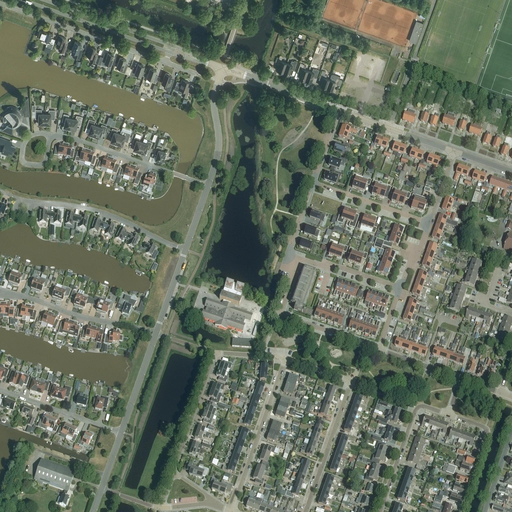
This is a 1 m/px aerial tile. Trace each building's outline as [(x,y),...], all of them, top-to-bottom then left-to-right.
[(424,24),(416,21),(409,41),(417,44),(424,24)] [(41,38),(40,39),(50,43),(53,34),(49,32),(48,33),(43,31),(43,33),(39,31),(37,37),(41,38)] [(59,51),(64,53),(67,46),(64,44),(66,38),(60,36),(56,46),(60,47),(59,51)] [(79,51),(81,44),(78,43),(75,41),(71,51),(75,52),(73,57),(79,59),(82,52),(79,51)] [(94,56),(96,49),(90,47),(87,56),(91,58),(90,60),(95,62),(97,57),(94,56)] [(101,65),(106,66),(107,64),(111,65),(114,56),(108,53),(106,58),(103,57),(101,65)] [(283,73),(286,63),(281,61),(283,56),(279,55),(279,56),(277,63),(280,64),(277,71),(283,73)] [(120,71),(125,73),(127,66),(124,65),(126,60),(120,58),(116,67),(121,68),(120,71)] [(286,63),(283,73),(289,75),(291,69),(294,71),(297,62),(294,61),(293,62),(291,61),(290,64),(286,63)] [(305,80),(308,71),(302,69),(304,65),(300,63),(298,70),(301,72),(299,78),(305,80)] [(130,75),(136,77),(137,74),(141,76),(144,66),(138,64),(136,69),(133,68),(130,75)] [(146,82),(149,83),(150,81),(155,83),(157,77),(155,76),(156,71),(150,68),(147,78),(146,82)] [(308,71),(305,80),(311,82),(313,76),(317,77),(319,70),(315,69),(313,68),(312,72),(308,71)] [(321,86),(327,88),(329,79),(326,78),(327,76),(324,75),(326,72),(322,71),(319,78),(323,79),(321,86)] [(169,92),(173,81),(170,80),(172,76),(169,75),(169,74),(166,73),(165,74),(161,83),(165,85),(164,88),(166,88),(165,91),(169,92)] [(333,80),(329,79),(327,88),(332,90),(334,85),(337,86),(339,79),(337,78),(337,76),(335,76),(333,80)] [(186,88),(189,82),(182,80),(180,86),(176,85),(174,90),(178,91),(178,89),(183,91),(181,95),(186,97),(189,89),(186,88)] [(8,108),(7,108),(6,108),(5,109),(4,110),(3,111),(2,112),(1,113),(1,114),(1,115),(1,116),(1,117),(1,118),(1,119),(1,120),(1,121),(1,122),(2,119),(6,116),(7,118),(7,117),(11,122),(2,130),(12,134),(13,128),(14,128),(15,128),(16,127),(17,127),(18,126),(19,126),(19,125),(20,125),(19,124),(20,122),(21,121),(22,121),(22,120),(22,119),(22,117),(22,114),(22,112),(29,111),(28,98),(21,104),(21,109),(19,110),(18,109),(17,109),(17,108),(16,108),(15,108),(14,107),(13,107),(12,107),(11,107),(10,107),(9,107),(8,107),(8,108)] [(45,126),(45,114),(41,114),(42,110),(35,110),(35,105),(32,105),(32,111),(35,112),(35,118),(39,118),(39,124),(42,124),(42,125),(45,126)] [(49,114),(45,114),(45,126),(48,125),(51,125),(51,118),(55,118),(55,111),(49,110),(49,114)] [(404,112),(401,121),(413,124),(416,116),(404,112)] [(419,122),(426,124),(429,115),(422,113),(419,122)] [(470,113),(469,116),(465,115),(464,121),(467,122),(468,118),(472,119),(473,114),(470,113)] [(69,131),(72,119),(68,118),(69,115),(64,114),(62,121),(65,121),(64,128),(67,128),(67,129),(69,131)] [(435,118),(432,116),(429,125),(435,127),(439,115),(436,114),(435,118)] [(76,120),(72,119),(69,131),(72,130),(73,130),(76,130),(77,124),(81,125),(83,117),(76,116),(76,120)] [(108,116),(106,124),(115,126),(116,120),(112,119),(113,117),(108,116)] [(453,128),(456,119),(443,116),(441,124),(453,128)] [(93,138),(97,126),(94,125),(95,121),(89,119),(87,126),(90,128),(88,134),(91,135),(91,136),(93,138)] [(458,130),(465,131),(466,123),(459,122),(458,130)] [(97,126),(93,138),(96,138),(97,137),(100,138),(102,132),(105,133),(107,127),(102,125),(101,128),(97,126)] [(341,131),(348,134),(349,132),(356,134),(357,132),(345,128),(346,126),(343,125),(341,131)] [(471,125),(467,133),(479,137),(482,129),(471,125)] [(113,144),(116,146),(120,134),(116,133),(117,130),(112,129),(110,135),(113,136),(111,142),(114,143),(113,144)] [(346,140),(348,134),(341,131),(339,137),(346,140)] [(120,134),(116,146),(119,146),(119,145),(122,146),(124,140),(128,141),(131,134),(125,132),(123,135),(120,134)] [(482,144),(488,146),(491,138),(485,135),(482,144)] [(138,154),(143,142),(139,141),(140,138),(135,137),(133,143),(136,144),(133,150),(136,151),(136,152),(138,154)] [(374,145),(380,147),(383,139),(377,137),(374,145)] [(14,151),(15,147),(6,144),(7,140),(0,138),(0,139),(0,144),(4,146),(1,153),(7,155),(8,152),(11,153),(12,150),(14,151)] [(383,139),(380,147),(386,149),(388,142),(383,139)] [(499,149),(501,141),(494,139),(492,147),(499,149)] [(146,144),(143,142),(138,154),(142,154),(142,153),(145,154),(147,148),(150,149),(152,143),(147,141),(146,144)] [(398,153),(400,146),(395,144),(392,151),(398,153)] [(58,155),(64,156),(66,146),(60,145),(59,150),(55,149),(54,156),(58,156),(58,155)] [(345,152),(346,149),(342,147),(335,145),(333,152),(336,153),(336,154),(340,156),(341,155),(343,155),(344,153),(345,153),(345,152)] [(72,147),(66,146),(64,156),(70,157),(69,158),(73,159),(74,153),(71,152),(72,147)] [(165,154),(166,152),(161,151),(162,148),(157,146),(155,153),(158,154),(155,160),(162,162),(164,159),(165,159),(166,154),(165,154)] [(406,148),(400,146),(398,153),(403,155),(406,148)] [(506,157),(509,149),(503,147),(500,155),(506,157)] [(409,157),(415,159),(418,152),(412,150),(409,157)] [(85,162),(88,152),(83,151),(81,155),(77,154),(75,162),(79,163),(80,161),(85,162)] [(94,154),(88,152),(85,162),(91,164),(90,165),(94,166),(96,160),(93,159),(94,154)] [(418,152),(415,159),(421,161),(423,154),(418,152)] [(426,163),(432,165),(435,158),(429,156),(426,163)] [(107,170),(111,160),(105,158),(103,163),(100,162),(98,168),(101,169),(102,168),(107,170)] [(441,160),(435,158),(432,165),(434,166),(432,173),(435,174),(439,162),(440,163),(441,160)] [(330,162),(330,163),(328,166),(338,170),(340,166),(343,167),(344,164),(345,165),(347,161),(340,159),(338,162),(331,159),(329,162),(330,162)] [(111,160),(107,170),(113,172),(112,173),(116,174),(119,168),(115,167),(116,162),(111,160)] [(124,176),(130,178),(133,168),(128,166),(126,171),(123,170),(121,176),(124,177),(124,176)] [(461,176),(464,168),(458,166),(457,169),(458,169),(454,181),(457,182),(459,175),(461,176)] [(133,168),(130,178),(135,180),(134,184),(138,186),(141,176),(137,175),(139,170),(133,168)] [(470,170),(464,168),(461,176),(467,178),(470,170)] [(473,180),(478,182),(481,174),(475,172),(473,180)] [(324,177),(325,178),(324,181),(330,183),(330,184),(333,185),(334,184),(335,185),(336,180),(338,181),(340,175),(333,173),(332,176),(325,174),(324,177)] [(149,185),(153,186),(154,185),(155,185),(156,182),(155,181),(156,179),(155,179),(156,176),(150,174),(149,179),(146,178),(143,185),(148,187),(149,185)] [(352,188),(358,190),(362,179),(362,178),(356,176),(357,175),(354,174),(352,180),(354,181),(352,188)] [(481,174),(478,182),(484,184),(487,176),(481,174)] [(493,178),(490,186),(495,188),(496,188),(498,180),(493,178)] [(367,181),(362,179),(358,190),(364,192),(366,185),(369,186),(371,181),(368,179),(367,181)] [(502,186),(503,186),(504,182),(498,180),(496,188),(495,188),(493,194),(495,195),(498,189),(500,190),(502,186)] [(377,197),(381,187),(378,186),(379,183),(373,181),(372,186),(374,187),(371,195),(377,197)] [(502,198),(505,198),(507,192),(506,192),(509,184),(504,182),(503,186),(502,186),(500,190),(504,191),(502,198)] [(387,189),(381,187),(377,197),(383,199),(386,192),(389,193),(391,187),(387,186),(387,189)] [(397,204),(400,194),(395,192),(396,189),(392,188),(390,194),(393,195),(391,202),(397,204)] [(406,196),(400,194),(397,204),(403,206),(405,199),(408,200),(410,194),(407,193),(406,196)] [(417,211),(421,198),(416,196),(412,195),(410,201),(413,202),(411,209),(417,211)] [(316,202),(315,205),(320,207),(319,211),(325,213),(326,209),(324,209),(327,202),(321,200),(321,199),(316,197),(315,202),(316,202)] [(423,213),(426,203),(427,200),(421,198),(417,211),(423,213)] [(446,199),(444,204),(452,207),(454,201),(446,199)] [(450,213),(452,207),(444,204),(442,210),(450,213)] [(347,221),(350,211),(344,209),(343,212),(341,211),(337,222),(342,224),(343,220),(347,221)] [(357,213),(350,211),(347,221),(350,223),(349,226),(354,228),(356,222),(354,221),(357,213)] [(46,219),(50,219),(51,213),(47,213),(47,212),(40,212),(39,223),(46,223),(46,219)] [(310,218),(323,223),(325,216),(312,212),(310,218)] [(51,213),(50,219),(54,220),(54,224),(60,224),(61,213),(54,213),(54,214),(51,213)] [(76,223),(78,217),(74,216),(74,215),(68,214),(65,225),(72,226),(73,222),(76,223)] [(370,218),(364,216),(362,223),(359,222),(357,229),(359,230),(361,226),(366,228),(370,218)] [(440,216),(438,222),(450,226),(457,228),(458,224),(447,220),(448,219),(440,216)] [(81,218),(78,217),(76,223),(80,224),(79,228),(86,229),(88,218),(82,217),(81,218)] [(376,220),(370,218),(366,228),(372,230),(371,233),(374,234),(376,229),(373,228),(376,220)] [(102,230),(104,224),(101,223),(101,222),(95,220),(91,231),(97,233),(99,229),(102,230)] [(438,222),(436,227),(444,230),(445,226),(447,227),(446,228),(449,229),(450,226),(438,222)] [(108,225),(104,224),(102,230),(106,231),(105,235),(111,237),(115,227),(108,224),(108,225)] [(304,235),(317,239),(320,232),(306,227),(304,235)] [(394,227),(393,230),(386,228),(386,230),(392,232),(401,236),(403,230),(394,227)] [(436,227),(434,233),(446,237),(447,234),(445,233),(444,234),(442,233),(444,230),(436,227)] [(123,239),(127,240),(129,235),(126,233),(126,232),(120,229),(116,239),(122,242),(123,239)] [(399,241),(401,236),(392,232),(390,238),(399,241)] [(129,235),(127,240),(130,242),(128,246),(134,249),(139,239),(133,236),(133,237),(129,235)] [(390,238),(388,244),(397,247),(399,241),(390,238)] [(302,241),(299,248),(311,252),(312,248),(315,249),(316,246),(313,245),(302,241)] [(334,258),(338,247),(332,245),(333,243),(330,241),(328,247),(331,248),(328,255),(334,258)] [(158,253),(154,252),(156,248),(150,245),(150,246),(146,244),(144,250),(147,251),(146,254),(152,257),(151,258),(154,260),(158,253)] [(428,249),(440,254),(441,250),(439,249),(438,251),(436,250),(438,247),(430,244),(428,249)] [(344,249),(338,247),(334,258),(340,260),(343,252),(346,253),(348,248),(345,247),(344,249)] [(354,264),(358,254),(352,252),(353,249),(350,248),(347,254),(350,255),(348,262),(354,264)] [(428,249),(426,255),(434,258),(435,254),(437,255),(436,256),(439,257),(440,254),(428,249)] [(394,255),(383,251),(381,256),(392,260),(394,255)] [(363,256),(358,254),(354,264),(360,266),(363,259),(365,260),(367,254),(364,253),(363,256)] [(426,255),(424,261),(436,265),(437,262),(435,261),(434,262),(432,262),(434,258),(426,255)] [(392,260),(381,256),(380,256),(379,258),(383,259),(382,263),(391,266),(392,260)] [(472,263),(471,266),(480,270),(482,264),(470,259),(469,262),(472,263)] [(436,265),(424,261),(422,267),(430,269),(431,266),(433,267),(432,268),(435,269),(436,265)] [(391,266),(382,263),(380,268),(389,271),(391,266)] [(466,271),(478,276),(480,270),(471,266),(470,270),(467,269),(466,271)] [(302,307),(315,272),(304,268),(292,304),(295,305),(294,310),(311,316),(313,311),(302,307)] [(378,274),(387,277),(389,271),(380,268),(378,274)] [(13,286),(17,276),(12,274),(13,271),(10,270),(7,276),(10,277),(8,283),(9,283),(9,284),(13,286)] [(476,282),(478,276),(466,271),(465,274),(468,275),(467,278),(476,282)] [(418,278),(430,282),(431,278),(429,277),(428,279),(427,278),(428,275),(420,272),(418,278)] [(22,277),(17,276),(13,286),(17,287),(18,286),(19,286),(21,281),(24,282),(26,276),(23,275),(22,277)] [(35,293),(39,282),(36,281),(37,279),(32,277),(30,283),(33,284),(31,289),(32,290),(35,292),(35,293)] [(40,278),(39,282),(35,293),(36,293),(36,292),(40,293),(40,292),(41,293),(43,287),(46,288),(48,281),(40,278)] [(418,278),(416,284),(424,286),(425,282),(427,283),(426,284),(429,285),(430,282),(418,278)] [(476,282),(467,278),(466,282),(462,281),(462,283),(474,288),(476,282)] [(341,293),(345,283),(342,282),(339,281),(333,296),(336,297),(338,292),(341,293)] [(223,301),(222,305),(207,300),(204,307),(206,307),(205,312),(203,311),(200,318),(216,323),(215,326),(226,330),(227,327),(243,332),(245,325),(243,325),(245,320),(250,322),(253,315),(234,309),(234,307),(230,305),(230,303),(239,306),(241,299),(240,299),(241,296),(244,288),(226,283),(223,293),(222,293),(219,300),(223,301)] [(344,294),(348,296),(351,286),(349,285),(349,284),(345,283),(341,293),(340,298),(342,299),(344,294)] [(416,284),(414,289),(426,294),(427,290),(425,289),(424,290),(422,290),(424,286),(416,284)] [(57,301),(61,291),(55,289),(56,286),(53,285),(51,291),(54,292),(52,298),(53,298),(53,299),(57,301)] [(356,287),(352,285),(351,286),(348,296),(346,301),(349,302),(350,300),(351,300),(352,299),(350,298),(351,297),(355,298),(358,288),(355,287),(356,287)] [(456,292),(465,295),(467,289),(455,285),(454,288),(457,289),(456,292)] [(61,291),(57,301),(61,302),(62,301),(63,301),(65,296),(68,297),(71,290),(67,289),(66,293),(61,291)] [(370,309),(372,304),(375,294),(376,294),(372,292),(372,293),(368,291),(365,302),(369,303),(367,308),(370,309)] [(463,302),(465,295),(456,292),(454,296),(451,295),(451,297),(463,302)] [(78,309),(82,298),(77,297),(78,294),(75,293),(73,299),(76,300),(74,306),(75,306),(75,307),(78,309)] [(374,310),(377,311),(378,306),(382,296),(379,295),(378,295),(375,294),(372,304),(376,305),(374,310)] [(385,297),(382,296),(378,306),(379,307),(382,307),(380,313),(383,314),(389,298),(385,297)] [(511,297),(509,296),(507,301),(500,298),(498,302),(506,305),(507,303),(511,304),(511,297)] [(461,308),(463,302),(451,297),(450,300),(453,301),(452,304),(461,308)] [(82,298),(78,309),(79,309),(83,310),(83,309),(84,309),(86,304),(89,305),(91,299),(88,298),(87,300),(82,298)] [(101,314),(105,304),(100,302),(100,299),(98,298),(95,304),(98,305),(96,311),(97,311),(97,312),(101,314)] [(120,299),(118,305),(125,308),(122,314),(125,315),(124,316),(128,318),(129,315),(129,314),(131,308),(133,308),(136,302),(129,300),(129,302),(120,299)] [(141,300),(138,308),(137,307),(135,311),(142,313),(145,306),(143,306),(144,302),(141,300)] [(409,305),(419,309),(420,306),(417,305),(418,303),(410,300),(409,305)] [(318,318),(321,319),(324,309),(320,308),(322,303),(319,302),(314,317),(317,318),(318,318)] [(105,304),(101,314),(105,315),(106,314),(107,314),(109,309),(112,310),(114,304),(111,303),(110,306),(105,304)] [(10,305),(4,304),(3,315),(9,315),(9,318),(13,318),(14,307),(9,307),(10,305)] [(327,321),(331,311),(327,310),(329,305),(326,304),(324,309),(321,319),(320,320),(324,321),(324,320),(327,321)] [(459,313),(461,308),(452,304),(450,308),(447,307),(446,309),(459,313)] [(26,317),(28,307),(22,306),(21,311),(18,310),(17,318),(22,319),(23,316),(26,317)] [(331,323),(334,324),(337,314),(333,312),(335,307),(332,306),(331,311),(327,321),(327,322),(330,323),(331,323)] [(28,307),(26,317),(30,318),(29,321),(35,322),(36,314),(33,313),(34,308),(28,307)] [(473,318),(475,310),(469,308),(465,318),(469,319),(469,316),(473,318)] [(339,309),(337,314),(334,324),(333,324),(337,325),(341,326),(344,316),(340,315),(342,310),(339,309)] [(414,313),(407,310),(405,315),(415,319),(416,316),(413,315),(414,313)] [(481,312),(475,310),(473,318),(476,319),(475,322),(477,323),(481,312)] [(486,314),(481,312),(477,323),(479,324),(480,320),(484,321),(486,314)] [(47,325),(51,315),(46,313),(44,317),(41,316),(39,322),(42,323),(42,322),(47,325)] [(493,316),(486,314),(484,321),(487,323),(486,325),(489,326),(493,316)] [(57,317),(51,315),(47,325),(53,327),(52,329),(55,330),(58,323),(55,322),(57,317)] [(355,331),(358,321),(360,316),(357,315),(356,320),(352,319),(348,329),(351,330),(355,331)] [(502,322),(502,323),(511,326),(511,323),(511,319),(504,317),(504,316),(501,315),(500,317),(503,318),(502,322)] [(361,334),(361,333),(365,323),(367,318),(364,317),(362,322),(358,321),(355,331),(358,332),(358,333),(361,334)] [(365,323),(361,333),(365,334),(364,335),(368,336),(371,326),(373,320),(371,320),(369,325),(365,323)] [(68,335),(72,323),(66,321),(65,326),(61,325),(58,333),(62,335),(63,333),(68,335)] [(498,323),(501,324),(500,329),(509,332),(511,326),(502,323),(502,322),(499,321),(498,323)] [(375,327),(371,326),(368,336),(371,337),(374,338),(380,323),(377,322),(375,327)] [(78,325),(72,323),(68,335),(74,336),(73,337),(77,338),(80,328),(77,327),(78,325)] [(94,329),(88,327),(87,330),(84,329),(84,331),(82,339),(85,340),(86,337),(91,339),(94,329)] [(100,330),(94,329),(91,339),(97,340),(96,342),(100,343),(102,336),(103,333),(99,332),(100,330)] [(507,338),(509,332),(500,329),(498,333),(495,332),(494,335),(497,336),(498,335),(507,338)] [(113,336),(110,336),(109,345),(112,345),(112,341),(119,342),(119,341),(122,342),(123,337),(119,337),(120,334),(119,334),(120,332),(113,331),(113,336)] [(507,338),(498,335),(497,336),(496,339),(493,338),(492,341),(495,342),(496,341),(505,344),(507,338)] [(400,348),(404,338),(401,337),(400,340),(398,339),(395,347),(400,348)] [(251,348),(252,341),(232,340),(232,347),(251,348)] [(405,350),(410,352),(414,342),(411,341),(410,344),(408,343),(405,350)] [(415,354),(420,355),(424,345),(421,344),(420,347),(418,346),(415,354)] [(433,356),(438,357),(442,347),(439,347),(438,349),(436,348),(436,347),(433,346),(431,352),(434,353),(433,356)] [(443,359),(448,361),(451,351),(449,350),(448,353),(446,352),(443,359)] [(455,355),(453,363),(458,364),(461,354),(459,353),(458,356),(455,355)] [(473,374),(476,366),(474,365),(476,361),(471,359),(469,364),(470,364),(467,372),(473,374)] [(487,359),(485,364),(480,363),(479,367),(480,368),(477,375),(483,378),(486,370),(484,369),(485,366),(489,367),(491,361),(487,359)] [(493,372),(495,368),(497,363),(492,361),(490,366),(489,371),(487,379),(493,381),(495,373),(493,372)] [(218,370),(226,373),(227,369),(230,370),(232,365),(224,362),(223,365),(221,364),(218,370)] [(261,373),(267,373),(268,366),(262,366),(262,365),(256,364),(255,368),(258,369),(258,367),(261,368),(261,372),(261,373)] [(0,365),(0,366),(0,381),(1,382),(3,377),(6,378),(9,371),(4,369),(3,366),(0,365)] [(226,373),(218,370),(216,377),(219,378),(218,381),(226,383),(227,378),(225,377),(226,373)] [(9,385),(15,387),(19,377),(15,376),(16,373),(11,371),(8,378),(11,379),(9,385)] [(261,373),(261,372),(255,372),(254,375),(257,376),(257,375),(260,375),(260,380),(266,381),(267,373),(261,373)] [(23,379),(19,377),(15,387),(22,389),(24,384),(26,385),(29,378),(24,376),(23,379)] [(30,392),(36,394),(40,380),(36,379),(36,380),(31,378),(29,385),(31,386),(30,392)] [(41,379),(40,380),(36,394),(42,396),(44,390),(47,391),(49,384),(44,382),(43,380),(41,379)] [(213,385),(211,391),(219,394),(220,390),(223,391),(225,386),(217,383),(216,386),(213,385)] [(250,390),(256,392),(256,391),(262,393),(265,386),(258,384),(257,389),(254,388),(254,387),(252,386),(250,390)] [(285,388),(294,392),(296,392),(296,390),(294,390),(295,387),(286,384),(285,388)] [(51,398),(57,400),(60,390),(56,389),(56,386),(51,385),(49,392),(52,393),(51,398)] [(64,391),(60,390),(57,400),(63,402),(65,396),(69,397),(71,389),(65,387),(64,391)] [(322,393),(327,395),(327,394),(334,396),(336,389),(330,387),(328,392),(323,390),(322,393)] [(219,394),(211,391),(209,398),(212,399),(211,402),(218,404),(221,395),(219,394)] [(248,397),(253,399),(254,398),(260,400),(262,393),(256,391),(256,392),(254,396),(251,395),(252,394),(249,393),(248,397)] [(83,394),(80,393),(77,392),(74,400),(77,401),(76,405),(85,407),(87,401),(83,400),(84,396),(83,396),(83,394)] [(331,403),(334,396),(327,394),(327,395),(326,399),(320,397),(319,399),(325,402),(325,401),(331,403)] [(360,406),(360,405),(361,401),(367,403),(368,400),(362,398),(362,399),(356,397),(353,403),(360,406)] [(95,410),(102,411),(103,406),(107,407),(109,399),(102,398),(102,401),(97,400),(97,402),(96,402),(95,406),(96,406),(95,410)] [(257,407),(260,400),(254,398),(253,399),(252,403),(249,402),(249,401),(247,400),(245,403),(251,405),(257,407)] [(16,403),(6,400),(5,402),(2,401),(0,407),(0,409),(5,411),(5,408),(13,411),(16,403)] [(323,408),(329,410),(331,403),(325,401),(325,402),(323,406),(318,404),(317,406),(322,408),(323,408)] [(360,406),(353,403),(351,410),(357,412),(359,408),(364,410),(365,407),(360,405),(360,406)] [(204,413),(214,416),(217,407),(216,406),(210,404),(209,407),(206,406),(204,413)] [(255,414),(257,407),(251,405),(249,410),(246,409),(247,408),(244,407),(243,410),(248,412),(249,412),(255,414)] [(24,406),(22,412),(29,415),(28,419),(30,419),(27,425),(32,427),(34,420),(32,418),(31,417),(34,410),(24,406)] [(323,408),(322,408),(321,413),(315,411),(314,413),(320,415),(326,417),(329,410),(323,408)] [(385,413),(386,414),(398,418),(400,412),(393,409),(391,412),(387,411),(386,412),(385,412),(385,413)] [(357,412),(351,410),(349,417),(355,419),(356,415),(362,417),(363,414),(357,412)] [(249,412),(248,412),(247,417),(244,416),(244,414),(242,414),(241,417),(246,419),(246,418),(252,421),(255,414),(249,412)] [(203,423),(209,425),(208,427),(213,429),(214,427),(210,426),(214,416),(204,413),(201,419),(204,420),(203,423)] [(388,418),(387,421),(388,422),(396,425),(398,418),(386,414),(385,417),(388,418)] [(48,427),(51,418),(46,416),(43,421),(40,420),(38,427),(41,428),(46,431),(47,427),(48,427)] [(425,425),(429,426),(431,418),(425,416),(421,426),(424,427),(425,425)] [(349,417),(346,424),(352,426),(354,422),(360,424),(361,421),(355,419),(349,417)] [(51,418),(48,427),(53,430),(52,432),(55,433),(58,428),(55,426),(57,421),(51,418)] [(246,418),(246,419),(245,423),(242,422),(242,421),(239,420),(238,424),(244,426),(250,428),(252,421),(246,418)] [(437,420),(431,418),(429,426),(432,427),(431,430),(433,431),(437,420)] [(310,426),(316,428),(322,430),(324,423),(318,420),(317,425),(311,423),(310,426)] [(442,422),(437,420),(433,431),(435,432),(436,428),(439,430),(442,422)] [(449,424),(442,422),(439,430),(443,431),(442,433),(445,434),(449,424)] [(62,433),(67,436),(71,427),(66,424),(63,430),(60,429),(58,434),(61,436),(62,433)] [(352,426),(346,424),(344,431),(350,433),(352,428),(357,430),(358,428),(352,426)] [(73,428),(71,427),(67,436),(73,438),(71,442),(74,443),(77,437),(74,435),(77,430),(78,428),(74,426),(73,428)] [(205,429),(199,427),(197,432),(203,435),(205,435),(209,437),(209,436),(211,437),(212,434),(204,432),(205,429)] [(307,433),(313,435),(313,434),(319,437),(322,430),(316,428),(314,432),(308,430),(307,433)] [(379,432),(392,436),(394,430),(389,428),(388,430),(384,429),(383,430),(380,429),(379,432)] [(455,438),(458,431),(451,429),(448,438),(451,439),(452,437),(455,438)] [(234,436),(240,438),(240,437),(246,439),(248,432),(242,430),(240,435),(238,434),(238,433),(235,432),(234,436)] [(270,431),(268,435),(277,438),(278,437),(284,439),(285,436),(282,435),(279,434),(270,431)] [(390,443),(392,436),(379,432),(376,431),(375,434),(378,435),(382,436),(383,436),(385,437),(384,441),(390,443)] [(463,433),(458,431),(455,438),(459,440),(458,443),(460,444),(463,433)] [(201,440),(203,435),(197,432),(195,438),(201,440)] [(89,435),(86,434),(83,439),(80,438),(77,444),(83,447),(84,444),(88,446),(92,437),(93,435),(90,433),(89,435)] [(466,442),(469,435),(463,433),(460,444),(462,444),(463,441),(466,442)] [(313,434),(313,435),(312,439),(306,437),(305,440),(309,441),(311,442),(311,441),(317,443),(319,437),(313,434)] [(475,437),(469,435),(466,442),(470,443),(469,446),(472,447),(475,437)] [(243,446),(246,439),(240,437),(240,438),(238,442),(235,441),(236,440),(233,439),(232,443),(237,445),(237,444),(243,446)] [(342,437),(339,443),(346,446),(346,445),(347,441),(353,443),(354,440),(348,438),(348,439),(342,437)] [(423,448),(423,447),(425,443),(428,444),(428,442),(425,441),(425,442),(416,438),(414,444),(423,448)] [(315,450),(317,443),(311,441),(311,442),(309,441),(307,445),(304,444),(303,446),(308,448),(315,450)] [(378,442),(376,448),(379,449),(377,453),(385,456),(387,450),(384,449),(386,444),(380,443),(378,442)] [(193,443),(191,449),(197,451),(203,453),(204,450),(201,449),(202,446),(193,443)] [(346,446),(339,443),(337,450),(343,453),(343,452),(345,448),(350,450),(351,447),(346,445),(346,446)] [(235,451),(241,453),(243,446),(237,444),(237,445),(236,449),(233,448),(233,447),(231,446),(229,450),(235,452),(235,451)] [(414,444),(411,450),(421,454),(423,449),(425,450),(426,448),(423,447),(423,448),(414,444)] [(264,448),(262,454),(269,457),(271,453),(273,454),(275,448),(268,446),(267,449),(264,448)] [(308,448),(307,453),(301,451),(300,453),(306,455),(312,457),(315,450),(308,448)] [(205,454),(203,453),(197,451),(191,449),(189,454),(195,457),(196,454),(204,456),(205,454)] [(343,453),(337,450),(335,457),(341,459),(342,455),(348,457),(349,454),(343,452),(343,453)] [(421,454),(411,450),(409,456),(419,460),(419,461),(421,462),(422,459),(419,458),(421,454)] [(473,466),(475,460),(471,459),(471,458),(464,456),(466,452),(458,450),(457,454),(464,457),(462,462),(465,463),(473,466)] [(239,460),(241,453),(235,451),(235,452),(233,456),(230,455),(231,454),(228,453),(227,456),(232,458),(233,458),(239,460)] [(373,456),(371,462),(379,464),(380,461),(383,462),(385,456),(377,453),(376,457),(373,456)] [(268,461),(269,457),(262,454),(259,460),(262,461),(261,464),(269,467),(271,462),(268,461)] [(417,464),(419,461),(419,460),(409,456),(407,462),(417,465),(416,466),(419,467),(420,465),(417,464)] [(341,459),(335,457),(332,464),(338,466),(340,462),(345,464),(346,461),(341,459)] [(236,467),(239,460),(233,458),(232,458),(231,463),(228,462),(228,461),(226,460),(224,463),(230,465),(236,467)] [(68,493),(75,472),(41,460),(34,480),(64,491),(63,496),(62,496),(61,498),(59,497),(57,504),(59,504),(59,505),(65,507),(68,498),(66,497),(67,492),(68,493)] [(372,468),(371,472),(378,475),(381,468),(378,467),(379,464),(371,462),(368,460),(367,463),(370,465),(369,467),(372,468)] [(296,466),(301,468),(302,468),(308,470),(310,463),(304,461),(302,465),(297,463),(296,466)] [(195,477),(198,470),(194,468),(195,465),(189,463),(187,471),(190,472),(189,475),(195,477)] [(462,464),(461,463),(460,463),(459,465),(461,466),(460,471),(464,473),(465,471),(470,473),(472,467),(462,463),(462,464)] [(257,466),(255,473),(263,475),(264,472),(267,473),(269,467),(261,464),(260,467),(257,466)] [(344,468),(338,466),(332,464),(330,471),(336,473),(338,468),(343,470),(344,468)] [(234,474),(236,467),(230,465),(228,470),(225,469),(226,467),(223,467),(222,470),(228,472),(234,474)] [(202,471),(198,470),(195,477),(201,479),(202,477),(205,478),(208,470),(203,468),(202,471)] [(302,468),(301,468),(300,472),(294,470),(293,473),(299,475),(299,474),(305,477),(308,470),(302,468)] [(408,470),(406,476),(413,478),(413,477),(415,473),(419,475),(420,473),(415,471),(415,472),(408,470)] [(378,475),(371,472),(369,476),(367,475),(365,480),(372,483),(373,480),(376,481),(378,475)] [(263,475),(255,473),(253,479),(256,480),(255,483),(262,486),(264,480),(262,479),(263,475)] [(299,474),(299,475),(298,479),(292,477),(291,480),(297,482),(297,481),(303,483),(305,477),(299,474)] [(466,484),(468,479),(461,476),(458,475),(456,480),(459,481),(458,482),(462,484),(463,483),(466,484)] [(406,476),(404,482),(411,484),(411,483),(413,479),(417,481),(418,479),(413,477),(413,478),(406,476)] [(328,477),(325,484),(331,486),(332,485),(333,481),(339,483),(340,480),(334,478),(334,479),(328,477)] [(211,491),(218,493),(220,485),(217,484),(218,481),(212,479),(209,487),(212,488),(211,491)] [(294,488),(300,490),(303,483),(297,481),(297,482),(295,486),(289,484),(288,487),(294,489),(294,488)] [(365,486),(363,492),(359,490),(358,493),(365,495),(366,493),(371,495),(374,488),(369,486),(370,483),(365,481),(363,485),(365,486)] [(411,484),(404,482),(402,488),(409,490),(409,489),(411,485),(415,487),(416,485),(411,483),(411,484)] [(220,485),(218,493),(224,495),(225,492),(228,493),(231,486),(225,484),(224,487),(220,485)] [(325,484),(323,491),(329,493),(329,492),(331,488),(336,490),(337,487),(332,485),(331,486),(325,484)] [(463,495),(464,491),(450,486),(443,484),(442,488),(446,490),(447,488),(449,489),(453,490),(452,491),(457,493),(463,495)] [(510,492),(510,491),(500,487),(498,492),(508,496),(509,492),(510,492)] [(300,490),(294,488),(294,489),(293,493),(287,491),(285,496),(293,499),(294,496),(298,497),(300,490)] [(409,490),(402,488),(399,494),(407,496),(407,495),(409,491),(413,493),(414,491),(409,489),(409,490)] [(329,493),(323,491),(320,497),(327,500),(327,499),(328,495),(334,497),(335,494),(329,492),(329,493)] [(451,495),(447,494),(448,492),(444,491),(443,497),(450,499),(449,501),(453,502),(454,502),(460,504),(462,498),(456,495),(452,493),(451,495)] [(365,496),(360,494),(359,498),(358,500),(359,500),(358,504),(361,505),(367,507),(370,500),(364,498),(365,496)] [(407,496),(399,494),(397,500),(405,502),(406,497),(411,499),(411,497),(407,495),(407,496)] [(506,506),(509,498),(504,496),(504,498),(497,495),(495,502),(506,506)] [(255,498),(255,499),(250,497),(246,508),(252,510),(255,503),(256,503),(257,499),(255,498)] [(327,500),(320,497),(318,504),(320,505),(324,507),(326,502),(331,504),(332,501),(327,499),(327,500)] [(252,510),(257,511),(258,511),(261,505),(262,505),(263,501),(261,500),(260,504),(256,503),(255,503),(252,510)] [(258,511),(264,511),(267,507),(268,507),(269,503),(267,502),(266,507),(262,505),(261,505),(258,511)]
